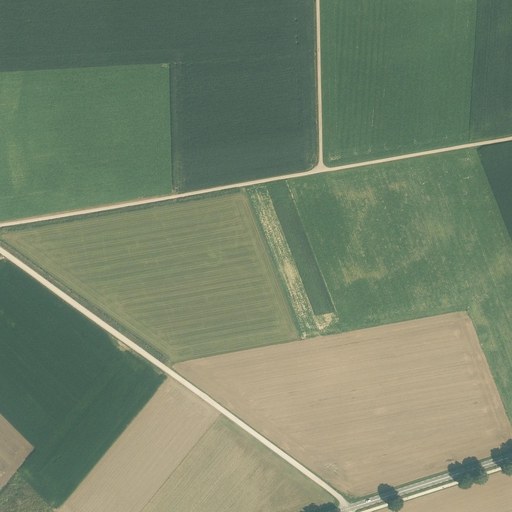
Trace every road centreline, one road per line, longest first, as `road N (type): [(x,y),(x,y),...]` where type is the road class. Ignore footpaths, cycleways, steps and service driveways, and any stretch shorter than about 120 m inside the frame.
road 1 (track): [(0,251),(350,511)]
road 2 (track): [(321,170),(0,227)]
road 3 (track): [(321,170),(511,138)]
road 4 (tertiary): [(338,511),(511,456)]
road 5 (track): [(316,0),(321,170)]
